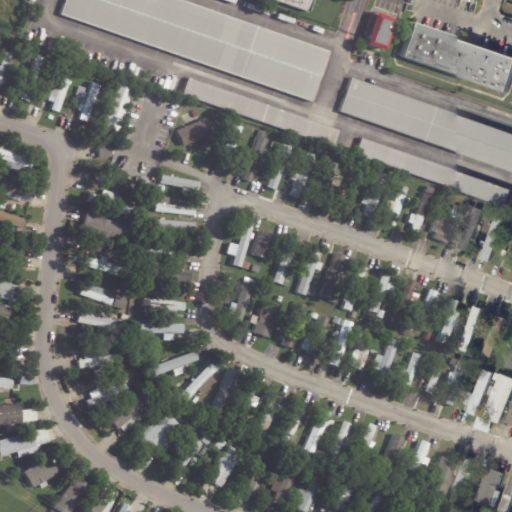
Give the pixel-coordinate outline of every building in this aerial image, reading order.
[(180,0),(292,39),(329,52),(313,103),(60,15),(65,0),(180,0)] [(311,0),(307,12),(271,0),(311,0)] [(395,22),(384,53),(366,46),(369,37),(366,36),(373,16),(379,14),(390,18),(389,20),(395,22)] [(414,24),(511,56),(511,88),(510,94),(400,56),(411,23),(414,24)] [(20,48),(26,50),(24,59),(17,57),(20,48)] [(0,64),(6,51),(13,54),(0,86),(0,64)] [(40,68),(26,63),(30,53),(46,59),(43,69),(40,68)] [(61,69),(58,75),(50,72),(53,66),(61,69)] [(69,79),(57,113),(50,111),(53,103),(47,101),(53,84),(59,86),(65,67),(72,69),(69,79)] [(25,69),(30,71),(26,82),(21,80),(25,69)] [(511,171),(338,111),(350,78),(511,134),(511,171)] [(340,130),(334,147),(183,96),(188,79),(340,130)] [(91,84),(99,86),(86,123),(79,120),(81,112),(71,109),(78,86),(85,89),(84,92),(83,92),(83,93),(88,94),(91,84)] [(116,85),(132,90),(121,123),(106,118),(107,113),(106,113),(116,85)] [(194,143),(183,148),(176,133),(204,120),(211,135),(194,143)] [(241,128),(225,171),(217,167),(233,125),(241,128)] [(257,137),(265,140),(262,149),(265,150),(263,155),(260,154),(249,184),(241,180),(257,137)] [(511,191),(506,207),(356,155),(362,139),(511,191)] [(0,144),(9,147),(8,151),(32,160),(29,167),(24,166),(22,172),(4,165),(6,159),(0,157),(0,144)] [(113,154),(111,155),(111,157),(99,160),(97,147),(113,144),(114,149),(113,154)] [(265,186),(268,178),(264,177),(268,166),(272,168),(281,145),(289,148),(273,190),(265,187),(265,186)] [(313,156),(297,199),(288,196),(294,182),(290,180),(293,172),(297,173),(304,153),(313,156)] [(321,182),(328,161),(338,165),(327,198),(317,194),(321,182)] [(385,176),(370,219),(361,216),(365,205),(359,203),(362,196),(368,198),(376,173),(385,176)] [(169,177),(198,182),(197,190),(188,188),(187,194),(180,193),(181,187),(159,183),(160,175),(169,177)] [(398,178),(396,185),(387,181),(389,175),(398,178)] [(357,182),(347,210),(340,207),(350,179),(357,182)] [(29,192),(27,199),(19,196),(17,201),(1,196),(2,191),(0,190),(0,180),(30,190),(29,192)] [(406,188),(393,226),(386,224),(389,215),(381,213),(386,200),(393,203),(399,186),(406,188)] [(427,187),(434,189),(431,195),(425,192),(427,187)] [(100,197),(131,208),(128,216),(86,202),(89,193),(100,197)] [(432,197),(418,234),(410,231),(412,225),(408,223),(409,218),(414,220),(424,194),(432,197)] [(194,207),(193,216),(153,212),(154,202),(158,203),(159,196),(168,197),(167,204),(194,207)] [(316,196),(324,199),(321,208),(313,206),(316,196)] [(461,245),(462,242),(455,240),(458,232),(465,235),(475,208),(483,211),(469,253),(460,250),(461,245)] [(0,209),(23,218),(20,226),(18,226),(16,231),(12,230),(12,231),(4,228),(5,227),(0,225),(0,222),(1,220),(0,219),(0,209)] [(484,251),(496,216),(505,220),(491,263),(481,260),(484,251)] [(447,243),(433,239),(435,234),(431,232),(434,224),(438,225),(441,217),(455,221),(447,243)] [(192,230),(192,232),(148,229),(149,219),(193,223),(192,230)] [(40,225),(38,238),(25,237),(26,221),(40,223),(40,225)] [(102,237),(81,231),(83,222),(120,233),(118,242),(102,237)] [(250,224),(252,224),(246,244),(247,244),(239,268),(231,265),(234,254),(228,252),(231,245),(236,246),(244,222),(250,224)] [(259,232),(275,237),(272,243),(277,245),(275,250),(270,248),(266,260),(251,254),(259,232)] [(502,268),(511,271),(511,235),(505,255),(506,256),(502,268)] [(290,259),(281,285),(272,282),(287,239),(296,242),(290,259)] [(179,259),(179,261),(168,260),(168,254),(146,251),(148,242),(192,248),(192,257),(180,255),(179,259)] [(0,243),(21,250),(18,258),(0,252),(0,243)] [(319,263),(321,264),(319,271),(313,269),(304,296),(296,293),(310,250),(319,253),(316,262),(319,263)] [(344,267),(339,280),(335,279),(328,298),(320,295),(336,253),(344,256),(340,266),(344,267)] [(99,260),(128,271),(125,280),(83,265),(86,256),(99,260)] [(252,265),(260,266),(258,273),(251,271),(252,265)] [(363,274),(350,311),(342,309),(344,301),(341,300),(343,296),(346,297),(358,265),(366,267),(363,274)] [(190,274),(189,283),(177,281),(176,288),(164,286),(164,280),(143,277),(145,268),(190,274)] [(389,287),(390,287),(389,292),(384,291),(375,318),(366,315),(381,271),(389,274),(386,285),(389,287)] [(414,293),(418,294),(415,303),(409,301),(400,326),(390,322),(406,278),(415,281),(411,292),(414,293)] [(0,280),(18,286),(12,302),(0,297),(0,280)] [(123,282),(127,284),(132,286),(130,291),(120,287),(123,282)] [(90,284),(107,290),(106,296),(113,298),(113,300),(112,303),(111,306),(79,295),(82,287),(89,290),(90,284)] [(252,287),(248,299),(249,300),(248,304),(246,304),(239,325),(230,322),(232,315),(227,313),(230,305),(235,307),(242,284),(252,287)] [(438,299),(439,300),(435,313),(429,311),(425,324),(417,321),(428,289),(436,291),(434,298),(438,299)] [(460,309),(462,310),(459,317),(454,315),(453,318),(458,320),(456,328),(451,326),(444,343),(436,340),(452,296),(460,299),(457,308),(460,309)] [(116,297),(127,301),(123,310),(113,306),(116,297)] [(184,303),(183,311),(176,311),(175,318),(164,317),(165,310),(143,307),(144,299),(184,303)] [(252,332),(256,322),(256,323),(258,318),(257,318),(264,300),(280,306),(268,338),(252,332)] [(281,345),(296,302),(305,305),(290,348),(281,345)] [(0,305),(17,311),(15,319),(8,317),(5,326),(0,324),(0,305)] [(480,319),(479,322),(483,323),(481,329),(477,328),(468,353),(460,350),(476,306),(484,309),(480,319)] [(355,319),(349,317),(351,311),(357,313),(355,319)] [(123,323),(121,331),(77,322),(78,314),(90,316),(91,312),(97,313),(96,317),(123,323)] [(506,318),(491,358),(482,354),(498,315),(506,318)] [(328,319),(313,356),(304,353),(307,346),(302,344),(305,337),(310,339),(319,316),(328,319)] [(341,319),(339,325),(333,322),(335,317),(341,319)] [(332,350),(343,320),(352,323),(336,367),(328,363),(332,350)] [(403,322),(409,325),(406,332),(400,330),(403,322)] [(159,334),(137,333),(138,323),(183,325),(183,334),(174,334),(173,339),(163,339),(164,334),(159,334)] [(425,331),(431,334),(428,341),(423,339),(425,331)] [(388,336),(386,343),(380,341),(382,335),(388,336)] [(373,339),(361,371),(353,368),(355,360),(350,358),(353,351),(359,353),(365,336),(373,339)] [(398,340),(384,381),(375,378),(378,369),(371,367),(376,354),(382,357),(389,337),(398,340)] [(0,341),(12,345),(9,353),(0,350),(0,341)] [(412,343),(410,350),(404,348),(407,341),(412,343)] [(118,361),(99,364),(100,366),(97,367),(97,365),(94,365),(94,367),(90,368),(89,367),(79,368),(79,366),(77,367),(76,361),(78,361),(78,360),(84,359),(83,353),(97,351),(98,357),(117,353),(118,361)] [(186,368),(187,370),(176,375),(173,369),(155,376),(152,368),(194,351),(198,360),(185,365),(186,368)] [(419,355),(408,387),(400,384),(402,378),(396,377),(400,368),(405,370),(411,352),(419,355)] [(452,407),(444,403),(449,388),(445,386),(449,375),(454,377),(460,361),(468,364),(452,407)] [(212,363),(217,368),(211,375),(216,380),(202,394),(201,393),(198,396),(194,393),(186,402),(179,396),(211,362),(212,363)] [(428,381),(435,365),(441,368),(435,383),(438,385),(436,390),(433,389),(431,394),(424,391),(428,381)] [(230,367),(238,371),(221,414),(212,410),(230,367)] [(494,373),(477,416),(469,412),(485,369),(494,373)] [(31,373),(31,385),(19,384),(19,372),(31,372),(31,373)] [(491,395),(488,394),(492,386),(496,387),(501,374),(511,378),(511,390),(500,423),(485,417),(493,396),(491,395)] [(10,389),(0,388),(0,378),(11,379),(10,389)] [(84,401),(124,384),(127,393),(87,410),(84,401)] [(256,390),(243,427),(236,425),(249,387),(256,390)] [(143,403),(145,406),(134,416),(135,417),(136,417),(139,421),(135,424),(134,423),(124,431),(123,430),(121,432),(118,428),(117,429),(108,417),(116,410),(115,408),(117,406),(119,408),(136,394),(143,403)] [(273,395),(281,398),(279,403),(285,405),(280,416),(275,414),(268,431),(260,429),(273,395)] [(154,409),(148,401),(153,397),(159,405),(154,409)] [(306,405),(307,405),(294,436),(285,433),(298,401),(306,405)] [(35,409),(36,420),(0,424),(0,405),(19,403),(19,410),(35,409)] [(329,421),(331,421),(326,434),(321,432),(312,456),(304,453),(320,410),(329,413),(326,420),(329,421)] [(157,458),(140,442),(146,435),(142,431),(150,422),(155,426),(167,413),(171,416),(175,412),(183,420),(179,424),(185,429),(157,458)] [(189,416),(193,420),(188,425),(184,421),(189,416)] [(199,420),(202,423),(196,430),(193,427),(199,420)] [(351,423),(336,461),(329,459),(343,420),(351,423)] [(377,425),(361,469),(353,467),(369,422),(377,425)] [(214,426),(220,430),(211,442),(212,442),(209,447),(202,441),(214,426)] [(45,429),(49,441),(26,448),(28,453),(16,457),(15,451),(0,455),(0,440),(45,428),(45,429)] [(258,437),(260,429),(269,432),(267,440),(258,437)] [(195,437),(188,446),(182,441),(190,432),(195,437)] [(399,447),(387,479),(378,476),(394,433),(403,437),(399,447)] [(203,444),(182,470),(175,464),(196,438),(203,444)] [(428,444),(423,457),(428,458),(424,467),(419,465),(411,486),(403,483),(420,440),(428,443),(428,444)] [(221,487),(207,478),(213,470),(211,469),(213,465),(216,466),(227,450),(223,447),(226,444),(229,446),(230,445),(238,451),(237,454),(239,455),(234,461),(238,464),(221,488),(221,487)] [(205,446),(208,450),(202,457),(198,454),(205,446)] [(314,457),(317,449),(324,452),(321,460),(314,457)] [(452,455),(458,457),(456,462),(460,464),(458,470),(454,469),(443,499),(426,492),(442,451),(452,455)] [(470,471),(470,473),(474,474),(471,480),(467,478),(458,502),(450,499),(466,458),(474,461),(470,471)] [(42,463),(49,474),(48,474),(51,479),(38,487),(35,482),(25,489),(16,474),(40,460),(42,463)] [(249,487),(260,462),(269,466),(255,497),(246,494),(249,487)] [(293,466),(300,470),(282,505),(275,501),(293,466)] [(498,472),(504,474),(491,508),(476,502),(488,468),(498,472)] [(327,475),(306,511),(304,511),(298,509),(303,500),(297,497),(303,486),(309,489),(319,471),(327,475)] [(78,478),(89,486),(69,511),(57,511),(52,507),(62,493),(60,491),(66,483),(69,485),(75,476),(78,478)] [(193,480),(185,489),(181,486),(189,477),(193,480)] [(511,504),(509,511),(500,511),(511,480),(511,504)] [(355,489),(341,511),(323,511),(321,511),(325,503),(328,504),(331,498),(338,502),(347,485),(355,489)] [(378,487),(387,489),(386,496),(377,494),(378,487)] [(96,495),(101,499),(99,502),(103,505),(98,511),(95,511),(96,511),(94,510),(92,511),(82,511),(95,494),(96,495)] [(375,511),(359,511),(362,507),(367,509),(375,495),(382,499),(375,511)] [(406,496),(419,501),(416,509),(403,504),(406,496)] [(115,511),(126,511),(129,507),(120,503),(115,511)]
